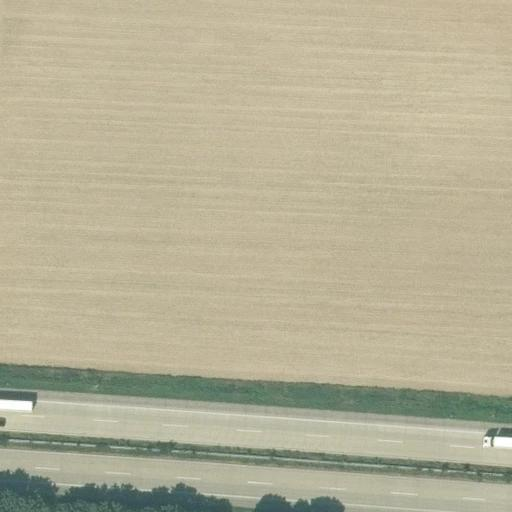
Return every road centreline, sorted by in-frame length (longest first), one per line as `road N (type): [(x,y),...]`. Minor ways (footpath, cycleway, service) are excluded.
road 1 (motorway): [(511,452),(0,415)]
road 2 (motorway): [(0,467),(511,503)]
